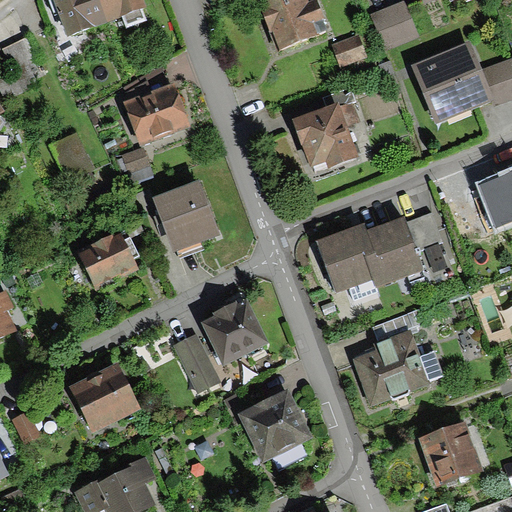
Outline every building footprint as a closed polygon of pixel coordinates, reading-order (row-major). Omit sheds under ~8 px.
[(49,0),(63,36),(106,21),(98,0),(49,0)] [(98,0),(106,21),(146,7),(143,0),(98,0)] [(274,32),(281,50),(319,35),(315,24),(323,21),(321,15),(316,2),(310,4),(308,0),(267,0),(260,3),(271,33),(274,32)] [(404,1),(371,15),(385,51),(419,38),(404,1)] [(358,35),(333,45),(341,65),(365,56),(358,35)] [(413,65),(436,123),(492,101),(495,107),(511,100),(511,58),(481,71),(470,43),(413,65)] [(123,99),(140,147),(195,128),(187,106),(177,80),(123,99)] [(0,131),(15,120),(0,101),(0,131)] [(326,161),(329,169),(359,157),(346,126),(359,121),(352,104),(340,109),(338,104),(295,122),(311,161),(313,166),(326,161)] [(83,130),(55,142),(71,179),(99,167),(83,130)] [(134,177),(155,173),(150,151),(129,156),(134,177)] [(511,174),(480,187),(496,228),(511,222),(511,174)] [(171,233),(177,247),(200,237),(217,230),(200,188),(160,205),(171,233)] [(405,218),(367,232),(364,223),(333,235),(317,240),(337,293),(372,280),(375,289),(425,271),(418,251),(443,242),(432,214),(407,223),(405,218)] [(74,249),(92,288),(120,276),(145,264),(127,225),(74,249)] [(0,339),(18,330),(12,319),(0,296),(0,339)] [(202,323),(222,364),(269,341),(248,300),(224,312),(202,323)] [(354,360),(373,408),(431,386),(410,331),(375,344),(378,351),(354,360)] [(197,335),(174,347),(198,393),(221,381),(197,335)] [(72,387),(95,432),(142,408),(119,363),(95,375),(72,387)] [(241,416),(263,461),(312,437),(290,391),(241,416)] [(29,412),(14,420),(26,443),(41,435),(29,412)] [(419,438),(435,486),(482,469),(465,421),(419,438)] [(0,481),(10,477),(0,456),(0,481)] [(84,511),(101,511),(106,510),(107,511),(148,511),(159,507),(148,484),(157,480),(146,456),(123,466),(124,468),(75,491),(84,511)]
